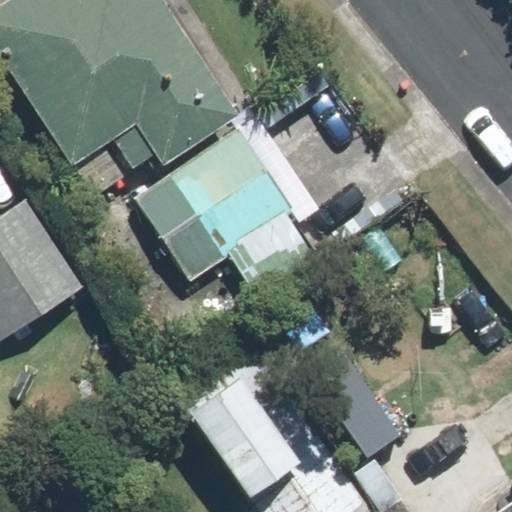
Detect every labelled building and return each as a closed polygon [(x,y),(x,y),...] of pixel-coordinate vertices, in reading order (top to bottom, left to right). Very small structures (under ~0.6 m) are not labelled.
[(9,0),(0,6),(0,63),(71,171),(107,146),(127,175),(146,162),(155,175),(236,121),(156,0),(9,0)] [(238,131),(132,200),(188,285),(229,257),(252,292),(309,254),(284,217),(291,211),(238,131)] [(0,343),(80,290),(21,202),(0,216),(0,343)] [(501,310),(447,248),(418,273),(471,335),(501,310)] [(400,436),(306,312),(270,339),(364,463),(400,436)] [(359,511),(334,477),(341,472),(250,347),(239,356),(172,404),(250,511),(359,511)] [(511,488),(511,500),(495,511),(511,511),(511,477),(507,481),(511,488)]
